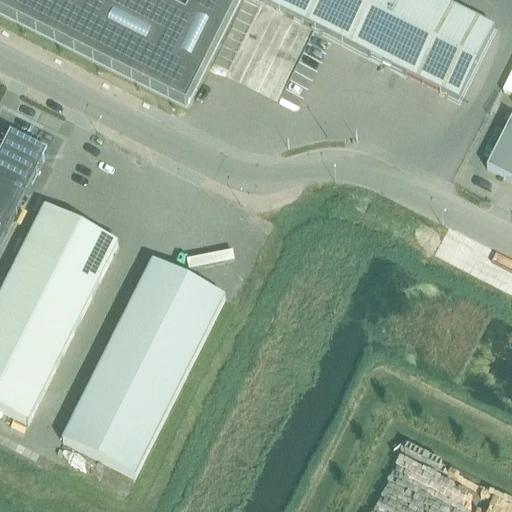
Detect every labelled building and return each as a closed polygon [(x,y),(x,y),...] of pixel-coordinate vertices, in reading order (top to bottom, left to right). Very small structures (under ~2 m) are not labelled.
[(148,0),(0,0),(0,16),(109,71),(187,110),(241,0),(249,0),(458,104),(495,32),(430,0),(195,0),(186,19),(176,14),(152,2),(148,0)] [(511,122),(487,172),(511,184),(511,122)] [(0,157),(0,249),(47,156),(10,137),(0,157)] [(0,302),(0,413),(28,428),(118,248),(46,212),(0,302)] [(153,266),(63,445),(135,482),(225,302),(153,266)]
